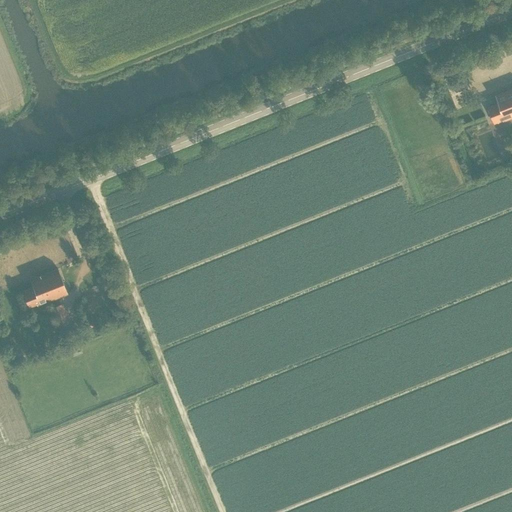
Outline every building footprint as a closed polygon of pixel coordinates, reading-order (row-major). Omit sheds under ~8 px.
[(489,107),(495,123),(503,120),(504,121),(511,118),(511,89),(497,96),(499,103),(489,107)] [(486,130),(473,134),(483,160),(496,155),(486,130)] [(23,292),(29,307),(37,304),(37,305),(68,293),(59,268),(30,279),(34,288),(23,292)] [(52,303),(59,321),(67,318),(60,300),(52,303)] [(80,323),(83,330),(95,325),(92,318),(80,323)]
